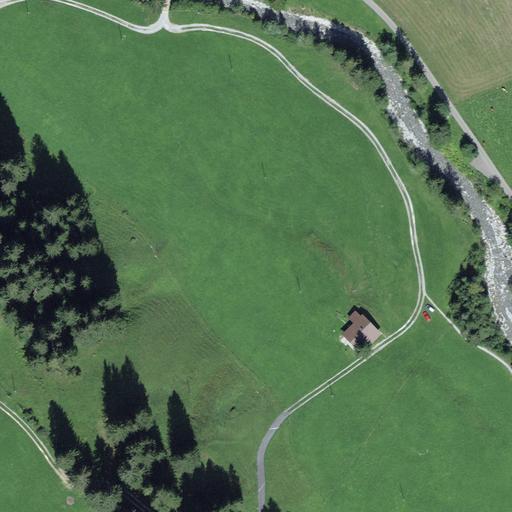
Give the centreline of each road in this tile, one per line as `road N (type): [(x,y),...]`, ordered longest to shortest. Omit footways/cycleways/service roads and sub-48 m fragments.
road 1 (track): [(420,290),(407,208),(361,127),(276,51),(219,29),(171,30),(164,13)]
road 2 (track): [(420,290),(407,323),(274,427),(261,449),(262,511)]
road 3 (track): [(511,195),(410,48),(366,0)]
road 4 (track): [(146,511),(132,500),(79,487),(0,406)]
road 5 (track): [(164,13),(155,28),(143,29),(51,0)]
